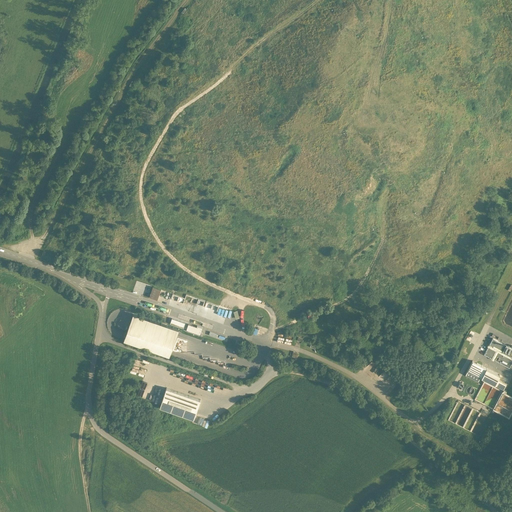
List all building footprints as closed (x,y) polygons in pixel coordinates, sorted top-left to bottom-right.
[(161,290),(153,287),(149,297),(157,300),(161,290)] [(183,303),(185,298),(173,293),(170,299),(183,303)] [(227,316),(229,310),(220,306),(217,313),(227,316)] [(179,329),(133,313),(124,340),(169,356),(179,329)] [(183,328),(185,323),(172,318),(170,323),(183,328)] [(197,327),(188,324),(186,330),(200,335),(203,329),(202,329),(203,328),(197,326),(197,327)] [(278,335),(277,342),(291,345),(293,339),(278,335)] [(511,348),(493,339),(484,355),(509,368),(511,362),(511,348)] [(500,375),(473,361),(468,370),(480,377),(495,384),(498,378),(500,375)] [(144,377),(146,372),(139,369),(139,366),(134,364),(131,372),(144,377)] [(480,377),(468,370),(465,375),(478,381),(480,377)] [(498,378),(495,384),(503,388),(506,382),(498,378)] [(194,419),(200,400),(166,388),(160,407),(194,419)] [(214,420),(218,416),(214,412),(210,417),(214,420)]
